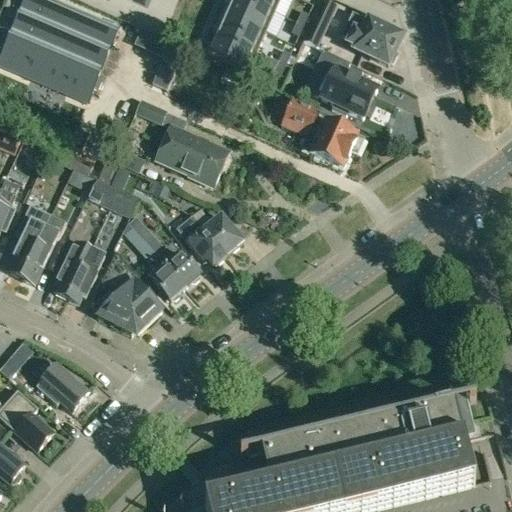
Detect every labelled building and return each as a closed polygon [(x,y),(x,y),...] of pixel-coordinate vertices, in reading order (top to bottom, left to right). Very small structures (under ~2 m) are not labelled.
[(0,62),(0,69),(86,107),(92,92),(97,94),(102,84),(97,82),(118,33),(39,0),(17,0),(13,11),(15,12),(11,20),(17,23),(10,37),(0,32),(0,54),(3,56),(0,62)] [(237,0),(235,0),(227,19),(261,34),(270,14),(237,0)] [(237,0),(270,14),(276,0),(237,0)] [(312,28),(326,34),(336,10),(322,4),(312,28)] [(301,15),(296,26),(303,29),(308,18),(301,15)] [(252,54),(261,34),(227,19),(218,39),(252,54)] [(394,57),(402,41),(360,21),(355,31),(347,27),(341,42),(349,46),(348,47),(355,51),(354,54),(388,70),(389,67),(392,68),(397,59),(394,57)] [(298,40),(303,29),(296,26),(291,37),(298,40)] [(252,54),(218,39),(209,59),(243,75),(252,54)] [(185,54),(170,47),(152,87),(166,94),(185,54)] [(283,54),(278,65),(285,68),(290,57),(283,54)] [(322,54),(315,69),(325,74),(313,99),(333,109),(331,113),(345,120),(348,116),(362,123),(364,120),(368,122),(375,107),(371,105),(376,94),(360,86),(361,84),(350,79),(349,81),(344,79),(349,67),(322,54)] [(280,79),(285,68),(278,65),(273,76),(280,79)] [(309,158),(343,173),(350,156),(355,158),(361,145),(356,143),(357,141),(323,126),(322,129),(314,125),(318,116),(292,105),(285,124),(309,135),(300,154),(309,158)] [(136,118),(161,130),(166,118),(141,107),(136,118)] [(1,123),(0,126),(0,153),(15,160),(26,134),(1,123)] [(171,132),(163,149),(221,175),(229,158),(171,132)] [(34,135),(25,153),(44,161),(52,143),(34,135)] [(221,175),(163,149),(155,166),(213,192),(221,175)] [(57,167),(72,174),(78,161),(63,154),(57,167)] [(114,167),(138,178),(144,166),(119,155),(114,167)] [(78,161),(72,174),(86,181),(92,168),(78,161)] [(130,224),(139,204),(97,183),(87,203),(130,224)] [(165,203),(170,192),(153,185),(148,196),(165,203)] [(0,195),(0,234),(14,201),(0,195)] [(204,236),(225,261),(232,255),(234,255),(239,252),(239,249),(242,247),(221,222),(212,229),(200,214),(192,221),(204,236)] [(51,220),(47,228),(20,283),(34,290),(50,257),(49,256),(55,246),(64,227),(51,220)] [(6,276),(20,283),(47,228),(33,221),(23,243),(22,243),(6,276)] [(154,258),(162,252),(135,222),(128,228),(132,233),(154,258)] [(225,261),(204,236),(196,242),(184,227),(176,234),(188,249),(202,267),(207,264),(212,271),(215,268),(218,268),(223,265),(223,262),(225,261)] [(124,239),(147,265),(154,258),(132,233),(124,239)] [(66,304),(86,263),(91,253),(76,246),(66,265),(54,290),(58,291),(54,299),(66,304)] [(154,258),(185,293),(199,280),(180,258),(173,264),(162,252),(154,258)] [(95,279),(99,270),(104,260),(91,253),(86,263),(66,304),(78,310),(82,303),(85,304),(96,280),(95,279)] [(118,254),(110,269),(104,282),(107,285),(103,289),(109,296),(113,292),(120,300),(97,321),(131,339),(138,338),(161,316),(134,287),(142,280),(118,254)] [(171,306),(185,293),(154,258),(147,265),(158,278),(151,284),(171,306)] [(0,378),(7,385),(16,375),(6,366),(0,372),(0,378)] [(59,406),(71,417),(89,398),(64,377),(63,378),(55,371),(37,392),(56,409),(59,406)] [(17,395),(0,414),(0,423),(36,456),(53,438),(32,419),(37,413),(17,395)] [(462,443),(459,430),(460,430),(454,408),(260,454),(269,490),(204,505),(205,511),(380,511),(474,489),(463,443),(462,443)] [(21,479),(20,476),(25,470),(0,450),(0,480),(10,489),(12,485),(13,486),(16,486),(19,485),(21,482),(21,479)]
